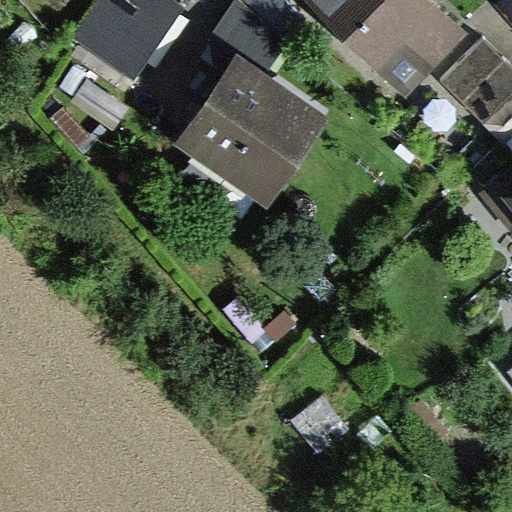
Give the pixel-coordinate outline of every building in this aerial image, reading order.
[(96,0),(76,32),(140,74),(188,0),(96,0)] [(296,40),(239,0),(230,0),(217,19),(239,35),(173,128),(263,192),(331,98),(280,62),(296,40)] [(318,0),(408,89),(470,26),(443,0),(318,0)] [(439,75),(481,118),(511,87),(511,65),(481,34),(439,75)] [(511,184),(510,186),(498,171),(469,194),(506,239),(511,234),(511,184)]
